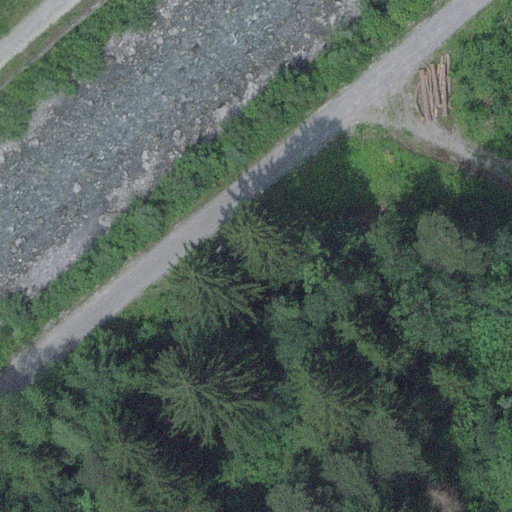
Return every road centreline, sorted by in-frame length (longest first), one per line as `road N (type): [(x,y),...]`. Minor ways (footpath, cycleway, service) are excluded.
road 1 (track): [(375,85),(0,401)]
road 2 (track): [(474,0),(375,85)]
